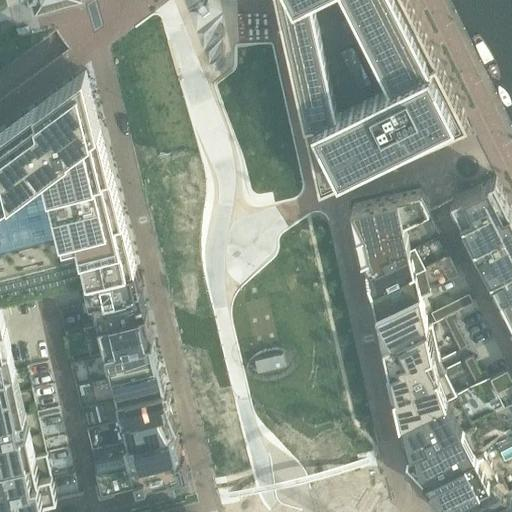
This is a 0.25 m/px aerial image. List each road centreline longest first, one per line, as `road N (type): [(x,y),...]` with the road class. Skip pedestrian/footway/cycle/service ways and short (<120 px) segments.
road 1 (residential): [(98,39),(213,511)]
road 2 (residential): [(437,511),(395,463),(336,192),(423,160)]
road 3 (unclassified): [(0,110),(98,39)]
